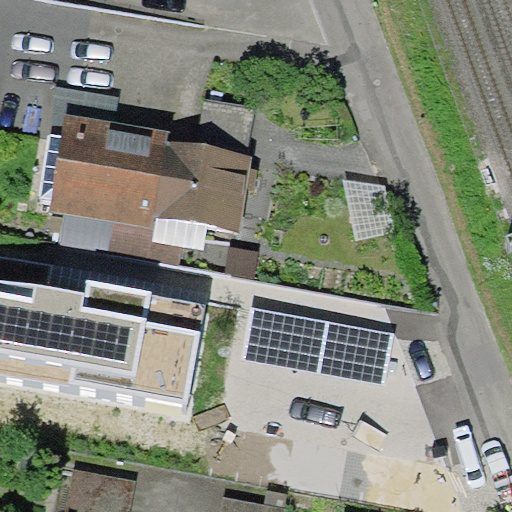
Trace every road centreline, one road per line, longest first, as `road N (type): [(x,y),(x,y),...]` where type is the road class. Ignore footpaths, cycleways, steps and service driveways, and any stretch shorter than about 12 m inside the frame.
road 1 (residential): [(354,77),(511,464)]
road 2 (residential): [(354,77),(17,22)]
road 3 (residential): [(383,511),(209,486)]
